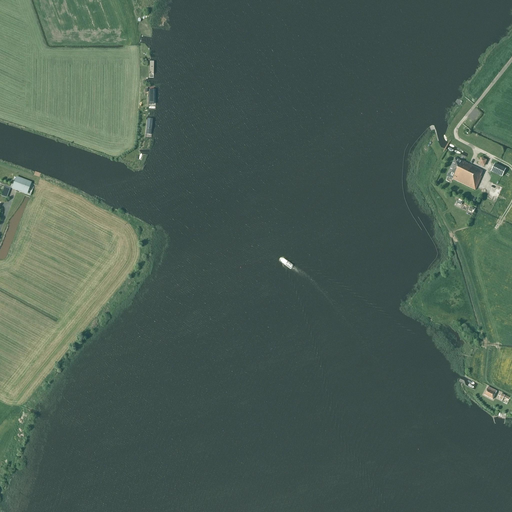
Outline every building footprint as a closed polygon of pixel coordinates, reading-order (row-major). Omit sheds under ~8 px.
[(141,36),(140,41),(157,45),(158,40),(141,36)] [(155,91),(150,89),(146,106),(151,108),(155,91)] [(481,177),(480,176),(483,171),(455,158),(446,176),(475,190),(481,177)] [(477,164),(484,167),(487,161),(481,158),(477,164)] [(505,169),(494,164),(490,171),(501,177),(501,176),(504,170),(505,169)] [(27,195),(30,196),(34,185),(32,184),(16,178),(11,190),(26,196),(27,195)] [(484,395),(493,400),(497,392),(488,388),(484,395)]
